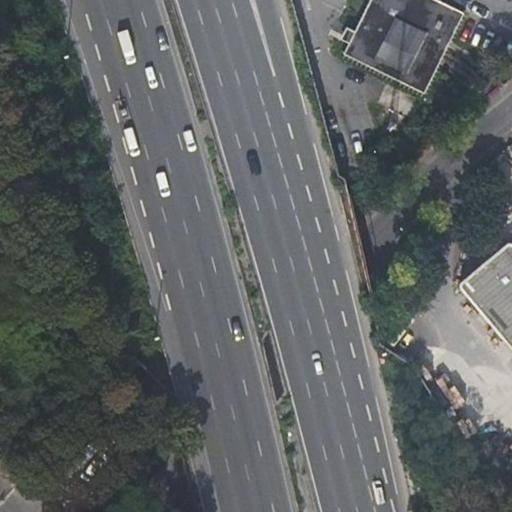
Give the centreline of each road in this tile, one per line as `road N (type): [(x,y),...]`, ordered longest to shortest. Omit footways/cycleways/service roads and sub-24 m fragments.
road 1 (motorway): [(114,0),(198,281),(252,511)]
road 2 (unclassified): [(511,110),(369,242),(170,483)]
road 3 (motorway): [(355,511),(270,149)]
road 4 (unknown): [(443,170),(439,289),(448,318),(511,391)]
road 5 (motorway): [(270,149),(220,0)]
road 6 (motorway): [(270,149),(283,74),(264,0)]
